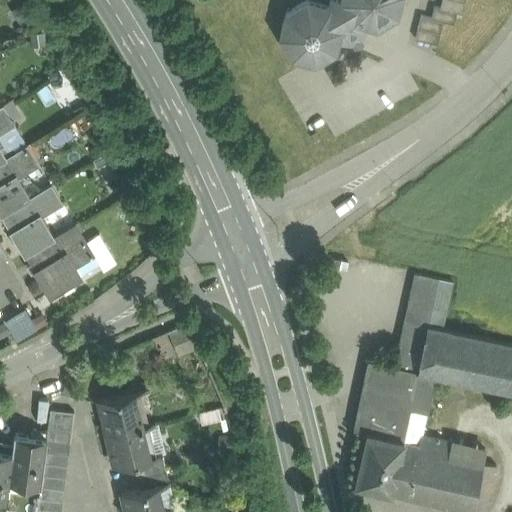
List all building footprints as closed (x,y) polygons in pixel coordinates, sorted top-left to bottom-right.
[(329,0),(328,6),(306,0),(286,12),(280,34),(292,55),(314,61),(335,49),(337,38),(352,41),(361,36),(365,22),(376,25),(396,13),(399,0),(329,0)] [(464,0),(441,0),(439,7),(456,11),(462,13),(464,0)] [(439,7),(433,6),(431,17),(443,20),(453,23),(456,11),(439,7)] [(431,17),(420,15),(415,38),(437,43),(443,20),(431,17)] [(0,104),(0,159),(5,156),(0,147),(0,130),(13,122),(2,104),(0,104)] [(5,156),(0,159),(0,212),(0,213),(29,195),(17,175),(37,162),(26,143),(5,156)] [(29,195),(0,213),(24,253),(53,235),(40,214),(61,201),(50,183),(29,195)] [(53,235),(24,253),(49,294),(99,263),(74,222),(53,235)] [(438,277),(414,272),(404,320),(427,324),(428,324),(438,277)] [(438,277),(428,324),(442,328),(452,280),(438,277)] [(0,334),(11,328),(16,337),(46,321),(41,312),(32,317),(25,305),(0,319),(0,334)] [(427,324),(404,320),(399,342),(422,347),(427,324)] [(152,334),(160,358),(196,346),(188,323),(152,334)] [(428,324),(427,324),(422,347),(416,371),(418,372),(433,375),(511,391),(511,342),(442,328),(428,324)] [(399,342),(394,365),(368,359),(355,419),(357,419),(354,431),(366,434),(367,434),(367,431),(403,440),(418,372),(416,371),(422,347),(399,342)] [(433,375),(418,372),(403,440),(402,445),(417,449),(421,434),(433,375)] [(134,390),(99,398),(107,433),(142,425),(134,390)] [(74,411),(50,409),(47,426),(71,429),(74,411)] [(142,425),(107,433),(115,465),(134,460),(150,456),(150,455),(142,425)] [(71,429),(47,426),(47,430),(46,439),(70,441),(71,429)] [(47,430),(34,428),(33,435),(31,449),(44,451),(46,439),(47,430)] [(403,440),(367,431),(367,434),(366,434),(355,483),(392,492),(392,491),(407,495),(417,449),(402,445),(403,440)] [(33,435),(14,433),(12,444),(13,445),(10,466),(8,479),(9,479),(40,483),(44,451),(31,449),(33,435)] [(452,437),(448,453),(435,450),(438,438),(421,434),(417,449),(407,495),(482,511),(484,511),(492,479),(479,476),(487,444),(452,437)] [(70,441),(46,439),(45,450),(68,453),(70,441)] [(12,444),(0,443),(0,446),(0,464),(10,466),(13,445),(12,444)] [(68,453),(45,450),(43,462),(66,465),(68,453)] [(161,452),(150,455),(150,456),(134,460),(138,475),(165,469),(161,452)] [(66,465),(43,462),(42,474),(65,477),(66,465)] [(0,496),(7,498),(9,479),(8,479),(10,466),(0,464),(0,496)] [(165,469),(138,475),(141,487),(157,483),(157,485),(169,482),(165,469)] [(65,477),(42,474),(40,483),(40,486),(63,489),(65,477)] [(141,487),(121,492),(126,511),(157,511),(164,510),(157,485),(157,483),(141,487)] [(63,489),(40,486),(38,497),(62,501),(63,489)] [(60,511),(62,501),(38,497),(37,509),(57,511),(60,511)]
